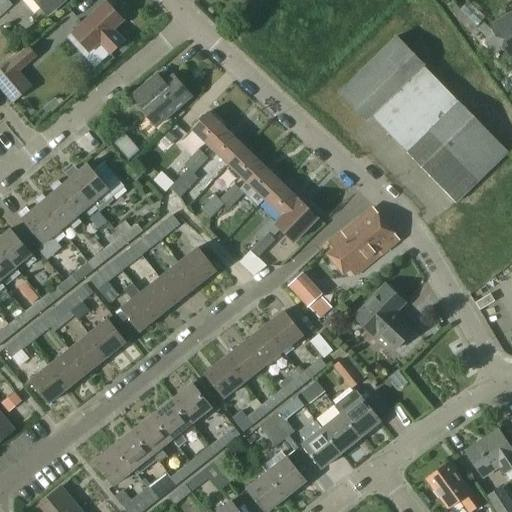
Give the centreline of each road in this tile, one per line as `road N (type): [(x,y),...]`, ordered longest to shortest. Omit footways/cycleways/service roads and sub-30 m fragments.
road 1 (residential): [(367,189),(313,244),(0,486)]
road 2 (residential): [(367,189),(184,21)]
road 3 (residential): [(507,383),(411,233),(367,189)]
road 4 (residential): [(0,174),(184,21)]
road 5 (residential): [(378,471),(507,383)]
